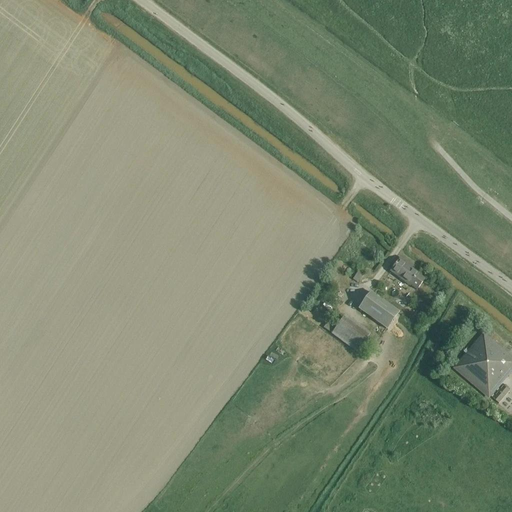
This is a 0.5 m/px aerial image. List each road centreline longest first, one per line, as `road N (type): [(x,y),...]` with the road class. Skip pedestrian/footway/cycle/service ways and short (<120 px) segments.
road 1 (unclassified): [(393,199),(141,0)]
road 2 (track): [(404,112),(253,0)]
road 3 (residential): [(511,288),(393,199)]
